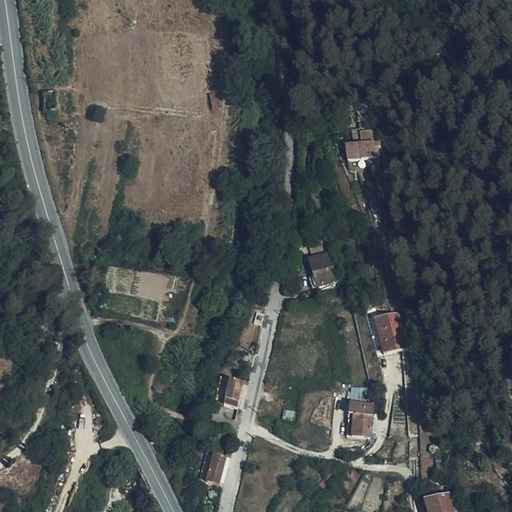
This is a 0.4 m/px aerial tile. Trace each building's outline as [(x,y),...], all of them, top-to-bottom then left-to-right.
[(372,122),(371,113),(365,114),(365,118),(367,136),(378,134),(376,122),(372,122)] [(351,152),(367,151),(364,136),(367,136),(365,118),(357,119),(358,133),(349,134),(351,152)] [(364,136),(367,151),(380,150),(378,134),(367,136),(364,136)] [(339,272),(331,246),(312,253),(321,279),(339,272)] [(396,340),(398,346),(410,342),(400,306),(384,310),(396,340)] [(386,349),(398,346),(396,340),(384,310),(376,312),(386,349)] [(232,374),(222,372),(216,397),(226,399),(232,374)] [(240,403),(246,377),(232,374),(226,399),(240,403)] [(369,380),(354,380),(352,394),(376,397),(378,381),(369,380)] [(376,397),(352,394),(348,429),(371,432),(376,397)] [(209,475),(221,478),(227,451),(215,448),(209,475)] [(208,452),(201,479),(206,481),(213,454),(208,452)] [(426,485),(427,493),(429,492),(440,489),(438,481),(426,485)] [(219,486),(217,484),(215,483),(213,484),(211,486),(211,490),(212,492),(215,492),(218,491),(219,489),(219,486)] [(429,492),(427,493),(431,507),(433,511),(458,511),(454,503),(448,487),(440,489),(429,492)] [(500,511),(504,506),(495,499),(490,506),(498,511),(500,511)]
